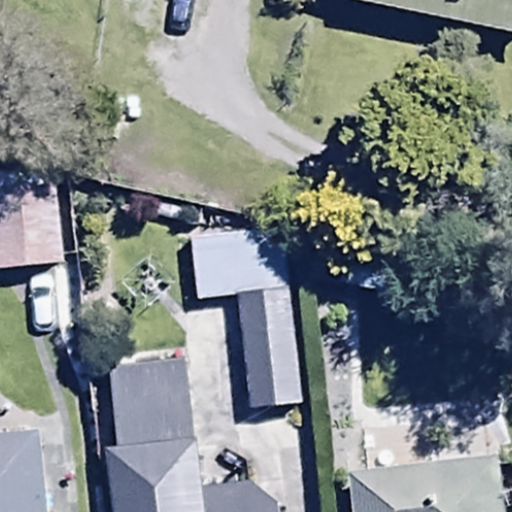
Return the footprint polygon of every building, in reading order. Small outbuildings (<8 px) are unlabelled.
[(511,0),(380,0),(511,28),(511,0)] [(0,195),(0,270),(61,264),(52,190),(0,195)] [(279,227),(184,238),(190,302),(228,298),(241,413),(300,406),(279,227)] [(319,235),(310,277),(391,295),(400,253),(319,235)] [(113,444),(105,445),(111,511),(269,511),(267,484),(201,490),(196,433),(184,434),(177,357),(105,363),(113,444)] [(43,511),(35,428),(0,432),(0,511),(43,511)] [(505,511),(501,459),(344,472),(347,511),(505,511)]
